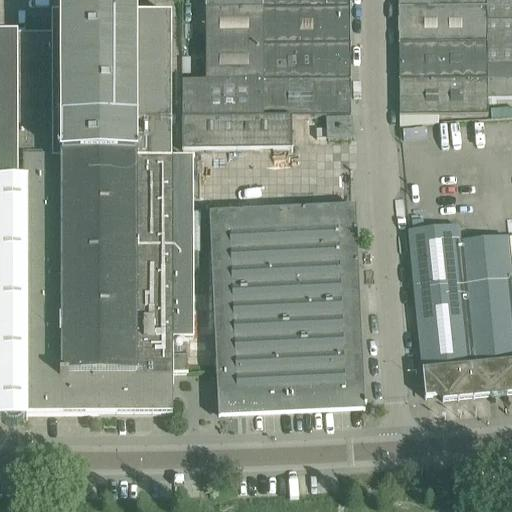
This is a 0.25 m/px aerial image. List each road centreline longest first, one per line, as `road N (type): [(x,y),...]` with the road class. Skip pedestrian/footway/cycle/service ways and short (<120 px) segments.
road 1 (unclassified): [(400,452),(377,0)]
road 2 (unclassified): [(0,460),(400,452)]
